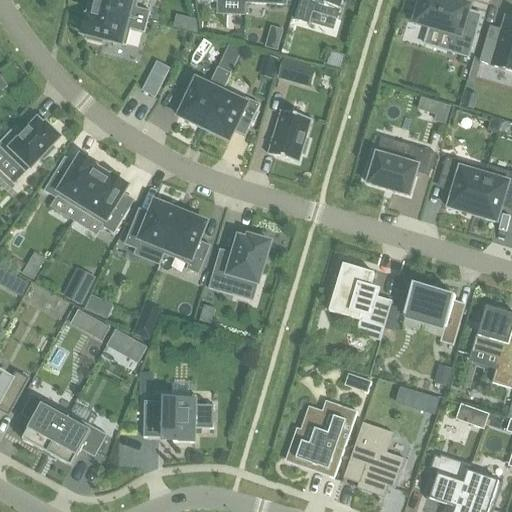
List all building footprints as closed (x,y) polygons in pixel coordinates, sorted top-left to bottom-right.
[(92,0),(91,9),(148,23),(150,12),(136,9),(138,0),(92,0)] [(299,0),(294,21),(308,25),(311,14),(337,21),(342,0),(299,0)] [(455,36),(450,53),(469,59),(477,32),(464,28),(470,7),(453,2),(453,0),(451,0),(417,0),(414,11),(418,12),(415,24),(455,36)] [(148,23),(91,9),(88,18),(87,18),(83,35),(87,37),(86,41),(103,45),(104,41),(127,47),(131,30),(145,34),(148,23)] [(499,43),(487,39),(480,63),(511,72),(511,19),(507,18),(503,31),(499,43)] [(278,51),(284,30),(271,27),(266,48),(278,51)] [(235,66),(223,59),(218,68),(231,75),(235,66)] [(284,63),(280,78),(310,87),(315,71),(284,63)] [(156,100),(171,74),(156,66),(142,92),(156,100)] [(224,89),(225,89),(232,75),(218,68),(209,87),(192,79),(184,96),(189,98),(179,118),(205,130),(224,89)] [(224,89),(205,130),(204,130),(230,142),(238,124),(249,130),(260,106),(225,89),(224,89)] [(440,104),(436,117),(434,122),(446,126),(451,107),(440,104)] [(282,112),(269,156),(299,164),(301,155),(305,156),(310,141),(306,140),(311,121),(282,112)] [(53,146),(60,139),(47,126),(45,127),(39,121),(24,136),(16,127),(0,143),(0,148),(27,174),(42,158),(44,161),(56,149),(53,146)] [(369,181),(368,185),(410,198),(419,167),(377,154),(374,165),(369,164),(365,180),(369,181)] [(58,198),(81,212),(104,174),(96,169),(96,168),(80,158),(71,174),(60,167),(45,192),(57,200),(58,198)] [(474,217),(487,171),(486,170),(462,163),(448,209),(474,217)] [(511,176),(511,174),(488,167),(486,170),(487,171),(474,217),(498,224),(511,176)] [(112,179),(104,174),(81,212),(103,226),(102,228),(114,235),(130,210),(119,203),(128,188),(113,178),(112,179)] [(181,213),(155,203),(148,222),(136,217),(125,246),(138,251),(140,246),(164,256),(181,213)] [(207,224),(181,213),(164,256),(189,266),(187,271),(200,276),(211,247),(200,242),(207,224)] [(248,241),(239,238),(234,255),(220,251),(209,290),(233,297),(238,282),(258,288),(271,244),(249,237),(248,241)] [(46,260),(35,253),(22,274),(33,281),(46,260)] [(371,318),(377,298),(379,293),(370,290),(375,275),(344,266),(330,313),(361,322),(362,316),(370,318),(371,318)] [(81,306),(96,278),(78,269),(63,297),(81,306)] [(456,299),(414,287),(405,317),(445,329),(441,344),(455,348),(461,325),(450,321),(456,299)] [(144,304),(132,335),(150,342),(163,311),(144,304)] [(211,326),(216,310),(204,306),(199,322),(211,326)] [(500,370),(497,369),(492,384),(511,389),(511,315),(487,309),(478,338),(480,338),(476,350),(480,351),(488,354),(489,354),(500,357),(504,358),(500,370)] [(110,329),(99,323),(92,336),(103,341),(110,329)] [(120,350),(127,337),(116,331),(109,344),(120,350)] [(447,387),(452,370),(440,366),(435,384),(447,387)] [(0,404),(0,405),(12,411),(29,380),(16,372),(11,381),(0,374),(0,404)] [(153,374),(140,373),(140,395),(152,395),(153,374)] [(372,383),(364,381),(360,392),(368,395),(372,383)] [(23,442),(48,455),(69,415),(33,395),(21,416),(34,423),(23,442)] [(145,403),(144,428),(165,429),(165,441),(174,441),(174,444),(195,444),(195,430),(214,430),(214,407),(196,406),(196,397),(166,396),(166,403),(145,403)] [(424,396),(419,413),(434,417),(438,401),(424,396)] [(289,457),(287,462),(312,471),(313,466),(332,473),(331,477),(330,477),(330,478),(335,480),(358,413),(338,407),(334,419),(329,435),(324,433),(330,418),(330,417),(322,414),(310,410),(302,433),(298,432),(289,457)] [(489,416),(476,411),(470,427),(483,432),(489,416)] [(108,437),(69,415),(48,455),(72,469),(81,452),(95,459),(108,437)] [(366,467),(358,489),(384,499),(388,487),(396,490),(406,461),(387,454),(394,435),(363,424),(350,461),(366,467)] [(455,511),(471,467),(441,456),(426,499),(447,506),(445,511),(455,511)] [(471,467),(455,511),(493,511),(503,485),(470,473),(472,467),(471,467)]
